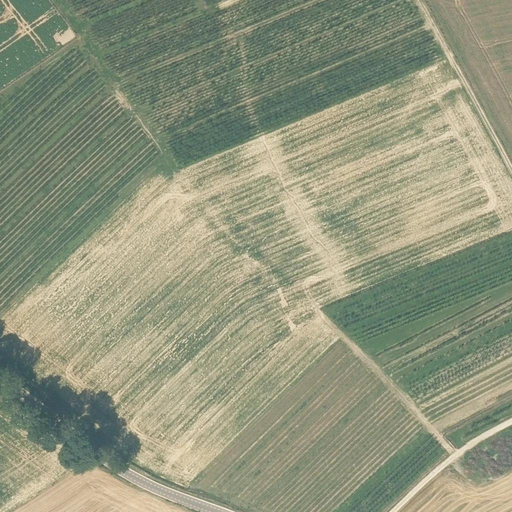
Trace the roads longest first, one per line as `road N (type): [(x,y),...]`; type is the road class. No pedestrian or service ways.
road 1 (tertiary): [(217,511),(134,479),(0,379)]
road 2 (track): [(392,511),(454,455),(511,422)]
